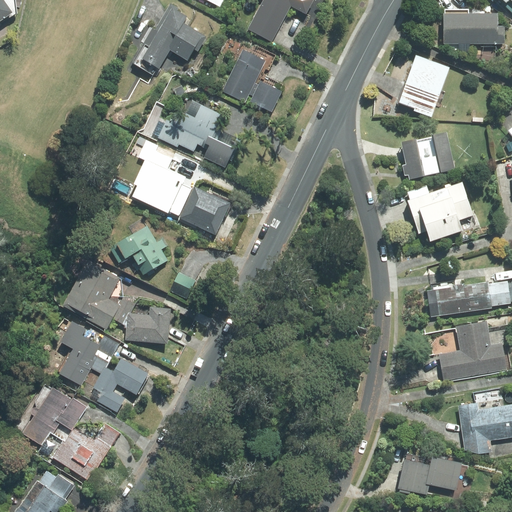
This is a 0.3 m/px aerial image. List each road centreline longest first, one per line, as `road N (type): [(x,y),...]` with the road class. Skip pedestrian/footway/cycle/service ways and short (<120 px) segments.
road 1 (tertiary): [(128,511),(160,467),(333,113)]
road 2 (residential): [(333,113),(369,213),(383,295),(364,412),(322,511)]
road 3 (tertiary): [(333,113),(392,0)]
